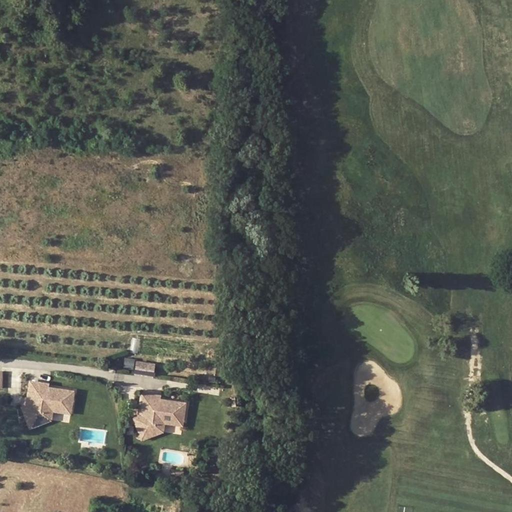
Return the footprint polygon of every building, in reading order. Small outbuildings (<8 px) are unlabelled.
[(25,403),(22,404),(29,423),(41,420),(42,414),(46,414),(46,409),(54,410),(55,406),(72,408),(75,389),(49,385),(50,381),(29,378),(27,394),(30,395),(30,401),(25,403)] [(137,415),(133,416),(141,435),(152,432),(153,426),(157,426),(158,421),(165,422),(166,418),(183,421),(186,401),(161,397),(161,393),(141,390),(138,406),(142,407),(141,412),(137,415)] [(29,423),(31,427),(52,418),(54,410),(46,409),(46,414),(42,414),(41,420),(29,423)] [(141,435),(142,439),(163,431),(165,422),(158,421),(157,426),(153,426),(152,432),(141,435)] [(162,469),(160,478),(183,482),(185,470),(172,467),(170,477),(168,475),(162,469)]
